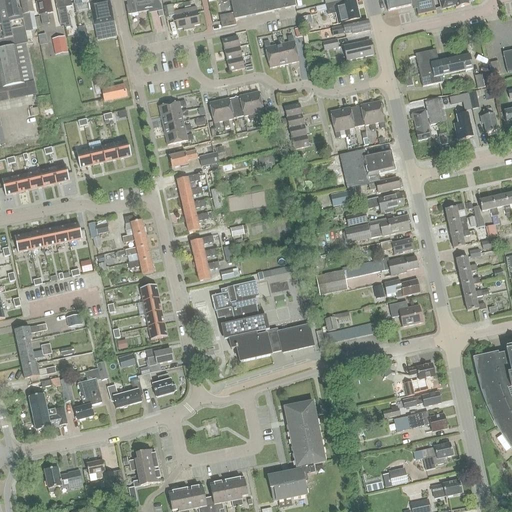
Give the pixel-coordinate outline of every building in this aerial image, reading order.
[(22,15),(21,11),(19,11),(16,0),(0,0),(0,103),(37,95),(26,44),(28,44),(26,33),(22,15)] [(31,0),(20,0),(24,15),(22,15),(26,33),(33,31),(29,14),(34,12),(31,0)] [(47,14),(53,12),(51,0),(49,1),(48,0),(37,0),(38,3),(37,3),(39,15),(40,15),(42,26),(50,24),(47,14)] [(55,0),(57,8),(58,12),(61,26),(64,25),(65,29),(71,28),(70,18),(68,18),(66,8),(72,7),(70,0),(55,0)] [(106,0),(87,0),(89,4),(93,27),(114,23),(110,1),(106,1),(106,0)] [(125,0),(128,16),(148,12),(149,14),(158,12),(159,18),(160,18),(162,29),(166,29),(162,11),(161,12),(160,6),(160,4),(157,0),(125,0)] [(229,0),(232,14),(219,17),(222,28),(235,25),(234,21),(295,6),(293,0),(229,0)] [(338,24),(359,19),(356,3),(345,5),(344,0),(333,2),(330,4),(325,5),(328,16),(336,14),(338,24)] [(411,6),(415,5),(414,0),(385,0),(388,11),(411,6)] [(414,0),(415,5),(418,16),(436,11),(433,0),(414,0)] [(439,0),(442,9),(455,6),(456,8),(469,4),(468,2),(474,0),(439,0)] [(184,10),(189,30),(194,29),(193,26),(200,25),(196,7),(184,10)] [(189,30),(184,10),(173,12),(177,30),(183,28),(183,31),(189,30)] [(311,16),(298,19),(300,27),(305,25),(306,32),(314,30),(311,16)] [(368,21),(331,29),(332,36),(344,34),(345,35),(352,34),(352,35),(370,31),(368,21)] [(84,27),(78,28),(79,36),(86,35),(84,27)] [(284,44),(289,64),(298,62),(292,36),(287,37),(289,43),(284,44)] [(52,40),(55,56),(68,53),(64,37),(52,40)] [(224,51),(240,48),(237,37),(221,41),(224,51)] [(279,45),(274,46),(279,67),(289,64),(284,44),(283,38),(278,39),(277,39),(279,45)] [(337,40),(322,43),(324,52),(338,49),(337,40)] [(279,67),(274,46),(270,47),(268,41),(263,42),(269,69),(279,67)] [(347,61),(373,56),(370,42),(344,47),(347,61)] [(242,58),(245,57),(244,53),(241,54),(240,48),(224,51),(226,62),(242,58)] [(415,55),(422,87),(443,83),(443,81),(451,80),(451,77),(465,74),(464,71),(472,70),(469,56),(438,63),(436,50),(415,55)] [(511,51),(503,53),(507,73),(511,71),(511,51)] [(242,58),(226,62),(229,73),(245,69),(242,58)] [(493,76),(501,75),(498,62),(490,63),(493,76)] [(484,88),(490,86),(488,81),(492,80),(490,74),(481,76),(474,77),(476,86),(477,90),(484,88)] [(104,102),(127,97),(125,85),(101,91),(104,102)] [(510,101),(511,100),(511,110),(503,112),(506,123),(511,121),(511,91),(508,92),(510,101)] [(479,109),(475,92),(468,94),(472,110),(479,109)] [(249,95),(254,116),(258,115),(259,121),(265,119),(259,93),(249,95)] [(255,122),(254,116),(249,95),(239,97),(244,118),(248,117),(249,123),(255,122)] [(244,118),(239,97),(229,100),(233,120),(244,118)] [(468,98),(462,100),(464,112),(471,110),(468,98)] [(424,103),(430,127),(446,123),(441,99),(424,103)] [(228,122),(233,120),(229,100),(218,102),(223,123),(224,129),(230,127),(228,122)] [(160,117),(181,112),(180,108),(186,107),(185,102),(158,108),(160,117)] [(223,123),(218,102),(209,104),(215,131),(220,129),(219,124),(223,123)] [(370,104),(375,125),(378,124),(380,130),(385,128),(380,102),(370,104)] [(286,119),(302,115),(299,104),(284,108),(286,119)] [(376,130),(375,125),(370,104),(360,106),(364,127),(369,126),(370,131),(376,130)] [(364,127),(360,106),(349,108),(354,129),(364,127)] [(354,129),(349,108),(339,111),(344,131),(345,137),(351,136),(350,130),(354,129)] [(115,112),(117,120),(128,117),(126,109),(115,112)] [(486,134),(497,132),(494,115),(492,115),(491,109),(483,111),(484,117),(480,118),(482,125),(484,124),(486,134)] [(163,127),(183,122),(182,118),(188,117),(187,112),(187,111),(181,112),(160,117),(163,127)] [(344,131),(339,111),(330,113),(336,139),(341,138),(340,132),(344,131)] [(431,139),(429,132),(425,111),(412,114),(418,141),(431,139)] [(458,124),(454,125),(457,141),(472,137),(467,114),(456,116),(458,124)] [(288,130),(304,126),(302,115),(286,119),(288,130)] [(165,137),(186,132),(191,131),(190,126),(184,127),(183,122),(163,127),(165,137)] [(304,126),(288,130),(291,140),(307,137),(304,126)] [(186,132),(165,137),(167,146),(193,140),(192,135),(187,136),(186,132)] [(307,137),(291,140),(293,151),(309,148),(307,137)] [(127,141),(114,144),(118,160),(130,157),(130,158),(131,157),(127,141)] [(114,144),(102,147),(105,163),(118,160),(114,144)] [(102,147),(89,150),(92,166),(105,163),(102,147)] [(76,153),(80,170),(80,169),(92,166),(89,150),(76,153)] [(186,161),(197,158),(195,150),(169,157),(172,169),(180,167),(181,168),(188,166),(186,161)] [(378,182),(378,181),(376,175),(395,171),(391,151),(365,156),(364,151),(340,156),(347,189),(378,182)] [(217,153),(199,158),(201,168),(219,164),(217,153)] [(275,160),(273,154),(260,157),(262,163),(275,160)] [(65,166),(53,169),(56,185),(68,182),(69,182),(65,166)] [(53,169),(40,172),(44,188),(56,185),(53,169)] [(44,188),(40,172),(27,175),(31,191),(44,188)] [(14,178),(18,194),(31,191),(27,175),(14,178)] [(198,175),(193,176),(187,177),(187,178),(176,181),(179,194),(190,192),(190,190),(188,184),(200,181),(198,175)] [(6,197),(18,194),(14,178),(2,181),(1,181),(5,197),(6,197)] [(370,191),(378,189),(379,194),(399,189),(397,178),(368,185),(370,191)] [(201,188),(196,189),(190,190),(190,192),(179,194),(182,207),(193,205),(193,203),(191,197),(203,194),(201,188)] [(210,191),(213,201),(219,199),(217,189),(210,191)] [(231,210),(268,206),(266,191),(229,195),(231,210)] [(351,191),(330,196),(333,208),(354,203),(351,191)] [(393,212),(392,209),(403,206),(401,195),(399,195),(399,194),(382,198),(383,199),(378,200),(378,198),(366,201),(368,210),(379,207),(381,214),(384,213),(384,214),(393,212)] [(510,213),(509,206),(507,206),(505,196),(492,199),(494,209),(496,209),(503,207),(506,220),(511,219),(510,213)] [(219,199),(213,201),(215,210),(221,209),(219,199)] [(494,209),(492,199),(479,201),(481,212),(491,210),(492,217),(498,216),(496,209),(494,209)] [(204,201),(199,202),(193,203),(193,205),(182,207),(185,220),(195,218),(195,216),(194,210),(206,207),(204,201)] [(478,204),(472,205),(477,229),(484,228),(483,219),(481,219),(478,204)] [(458,219),(465,218),(463,210),(464,210),(463,205),(456,206),(456,208),(445,210),(448,223),(459,221),(458,219)] [(365,213),(346,217),(348,227),(367,222),(365,213)] [(207,214),(202,215),(195,216),(195,218),(185,220),(188,233),(198,231),(197,222),(208,220),(207,214)] [(135,223),(133,216),(124,219),(125,225),(130,224),(132,230),(126,232),(127,237),(133,236),(133,237),(145,234),(142,221),(135,223)] [(369,226),(345,230),(348,244),(371,239),(382,237),(409,231),(405,217),(400,218),(394,219),(394,218),(369,224),(369,226)] [(448,223),(450,236),(462,234),(461,232),(468,231),(466,223),(465,218),(458,219),(459,221),(448,223)] [(78,224),(65,227),(69,243),(81,240),(82,240),(78,224)] [(95,227),(97,235),(109,233),(107,224),(95,227)] [(247,234),(246,231),(247,231),(246,225),(230,229),(232,238),(244,235),(247,234)] [(494,226),(486,228),(488,239),(497,237),(494,226)] [(65,227),(53,229),(56,245),(69,243),(65,227)] [(53,229),(40,232),(43,248),(56,245),(53,229)] [(453,249),(464,247),(463,240),(470,239),(468,230),(468,231),(461,232),(462,234),(450,236),(453,249)] [(40,232),(27,235),(30,251),(43,248),(40,232)] [(135,242),(136,248),(136,250),(147,247),(145,234),(133,237),(133,236),(127,237),(122,238),(124,244),(135,242)] [(18,253),(30,251),(27,235),(15,237),(14,237),(18,254),(18,253)] [(212,237),(207,238),(201,239),(201,240),(190,243),(193,256),(204,254),(204,252),(202,246),(214,243),(212,237)] [(93,239),(95,249),(101,247),(99,238),(93,239)] [(403,253),(413,250),(410,240),(391,244),(391,241),(380,243),(382,252),(393,250),(394,256),(402,254),(403,253)] [(495,240),(481,243),(483,251),(497,248),(495,240)] [(381,254),(379,246),(371,248),(373,256),(381,254)] [(137,255),(139,262),(139,263),(150,260),(147,247),(136,250),(136,248),(125,251),(126,257),(137,255)] [(223,248),(226,263),(233,262),(229,247),(223,248)] [(479,249),(469,252),(471,259),(480,257),(479,249)] [(215,250),(209,251),(204,252),(204,254),(193,256),(196,269),(207,266),(206,265),(205,258),(216,256),(215,250)] [(344,280),(348,279),(390,270),(391,276),(405,273),(405,271),(417,269),(414,258),(403,261),(402,259),(388,262),(387,259),(376,262),(342,269),(343,272),(315,277),(319,297),(347,291),(344,280)] [(469,271),(470,272),(477,271),(476,265),(469,267),(467,258),(455,260),(458,273),(469,271)] [(80,262),(82,272),(94,270),(92,260),(80,262)] [(139,263),(139,262),(128,264),(129,270),(140,268),(142,276),(153,273),(150,260),(139,263)] [(218,263),(213,264),(206,265),(207,266),(196,269),(199,282),(210,280),(208,271),(219,269),(218,263)] [(289,279),(286,267),(255,274),(257,281),(269,278),(270,283),(289,279)] [(239,278),(237,269),(220,273),(222,282),(239,278)] [(458,273),(461,286),(472,284),(472,285),(480,284),(478,278),(471,280),(470,272),(469,271),(458,273)] [(277,329),(269,331),(266,316),(259,318),(256,305),(257,304),(255,297),(259,296),(255,280),(232,285),(232,287),(226,288),(226,287),(219,289),(220,293),(210,295),(214,311),(216,319),(223,317),(225,326),(220,327),(224,342),(229,340),(231,350),(235,349),(235,350),(237,350),(240,363),(271,356),(271,354),(282,351),(282,354),(314,346),(309,325),(278,333),(277,329)] [(399,281),(384,284),(386,296),(395,294),(396,299),(403,297),(403,298),(410,296),(409,295),(419,293),(417,281),(400,285),(399,281)] [(475,298),(482,297),(481,291),(474,293),(472,285),(472,284),(461,286),(464,299),(475,297),(475,298)] [(377,298),(385,296),(382,285),(374,288),(377,298)] [(140,290),(143,303),(159,299),(156,287),(156,286),(140,290),(140,291),(140,290)] [(475,297),(464,299),(466,312),(477,310),(478,311),(485,310),(484,304),(477,306),(475,298),(475,297)] [(159,299),(143,303),(145,316),(161,312),(159,299)] [(419,307),(407,309),(406,303),(389,307),(391,319),(400,317),(402,328),(422,323),(419,307)] [(161,312),(145,316),(148,329),(164,325),(161,312)] [(334,318),(325,320),(327,332),(337,331),(335,320),(349,317),(348,313),(334,316),(334,318)] [(76,317),(66,318),(68,329),(78,327),(76,317)] [(385,321),(378,323),(380,334),(388,332),(385,321)] [(378,323),(372,324),(374,335),(380,334),(378,323)] [(372,324),(366,326),(368,336),(374,335),(372,324)] [(45,325),(29,328),(15,331),(17,344),(29,341),(32,341),(31,335),(47,332),(45,325)] [(164,325),(148,329),(151,341),(150,341),(167,338),(167,337),(164,325)] [(366,326),(360,327),(362,338),(368,336),(366,326)] [(360,327),(354,328),(356,339),(362,338),(360,327)] [(354,328),(348,330),(350,340),(356,339),(354,328)] [(348,330),(342,331),(344,342),(350,340),(348,330)] [(342,331),(336,332),(338,343),(344,342),(342,331)] [(336,332),(330,334),(332,344),(338,343),(336,332)] [(20,355),(32,353),(29,341),(17,344),(20,355)] [(60,350),(61,357),(74,354),(73,348),(60,350)] [(511,348),(511,350),(505,351),(505,353),(498,355),(498,353),(472,359),(476,377),(481,395),(488,412),(496,428),(507,444),(511,450),(511,391),(511,389),(511,388),(511,348)] [(50,350),(42,352),(33,354),(34,360),(43,358),(43,356),(51,354),(50,350)] [(154,354),(155,358),(148,360),(149,367),(156,366),(173,362),(170,351),(154,354)] [(32,353),(20,355),(22,367),(34,365),(32,353)] [(132,355),(118,359),(121,369),(135,366),(132,355)] [(81,399),(82,399),(84,408),(75,410),(78,422),(94,418),(92,406),(102,404),(98,388),(97,383),(108,380),(104,363),(96,365),(98,370),(85,373),(87,381),(92,379),(92,381),(78,384),(81,399)] [(34,365),(22,367),(25,380),(40,377),(37,364),(34,365)] [(418,381),(435,377),(432,364),(408,370),(409,377),(417,375),(418,381)] [(140,369),(142,376),(149,374),(148,368),(140,369)] [(146,387),(152,386),(150,374),(143,376),(146,387)] [(173,392),(176,391),(174,386),(171,387),(170,381),(168,381),(166,375),(157,378),(158,384),(153,386),(156,399),(173,394),(173,392)] [(129,407),(142,403),(140,396),(143,396),(141,390),(141,388),(146,387),(143,376),(137,377),(138,380),(131,382),(134,393),(126,395),(129,407)] [(53,389),(61,387),(60,382),(59,379),(41,383),(43,389),(52,387),(53,389)] [(60,382),(61,387),(62,390),(69,389),(67,380),(60,382)] [(403,384),(407,398),(414,396),(411,383),(403,384)] [(116,410),(129,407),(126,395),(118,397),(115,387),(108,388),(110,399),(113,398),(116,410)] [(69,389),(62,390),(65,403),(71,402),(69,389)] [(404,409),(423,405),(424,408),(441,404),(438,393),(403,402),(404,409)] [(68,425),(64,408),(48,412),(44,395),(29,398),(36,432),(68,425)] [(313,403),(284,409),(296,469),(300,468),(301,471),(268,477),(273,502),(277,502),(306,496),(304,484),(308,483),(307,476),(315,475),(313,465),(325,463),(313,403)] [(399,409),(382,412),(384,420),(400,416),(399,409)] [(404,431),(410,430),(410,431),(430,426),(432,433),(446,430),(443,415),(428,419),(427,413),(407,418),(401,420),(404,431)] [(360,446),(357,434),(351,435),(354,448),(360,446)] [(434,449),(426,451),(422,452),(426,472),(435,470),(432,458),(435,458),(436,460),(438,460),(439,462),(444,460),(444,459),(452,457),(449,444),(433,448),(434,449)] [(154,451),(136,455),(137,461),(134,461),(129,463),(131,472),(136,471),(136,472),(158,467),(154,451)] [(105,490),(107,489),(116,488),(113,474),(106,475),(103,462),(86,465),(89,476),(97,475),(98,480),(103,479),(105,490)] [(138,481),(133,482),(134,488),(128,490),(131,503),(137,502),(134,489),(140,488),(161,483),(158,467),(136,472),(138,481)] [(60,477),(58,469),(45,472),(49,494),(58,492),(57,488),(61,487),(61,491),(67,490),(68,492),(83,489),(80,472),(69,474),(69,475),(60,477)] [(392,487),(392,488),(407,484),(404,469),(388,473),(389,475),(383,476),(386,488),(392,487)] [(202,486),(168,493),(172,511),(178,511),(189,511),(198,510),(198,511),(219,511),(223,510),(222,505),(232,503),(233,508),(243,506),(241,500),(241,498),(247,497),(243,478),(209,485),(212,498),(205,499),(202,486)] [(432,487),(433,495),(435,500),(445,497),(445,498),(462,494),(459,481),(432,487)] [(382,483),(368,487),(369,492),(383,488),(382,483)] [(430,511),(428,500),(410,504),(411,511),(430,511)]
